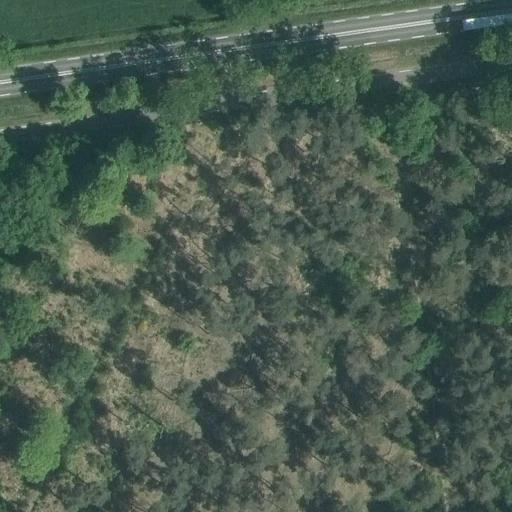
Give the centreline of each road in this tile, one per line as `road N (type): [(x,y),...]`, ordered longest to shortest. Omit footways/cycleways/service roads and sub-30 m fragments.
road 1 (unclassified): [(0,138),(511,63)]
road 2 (primary): [(0,81),(511,10)]
